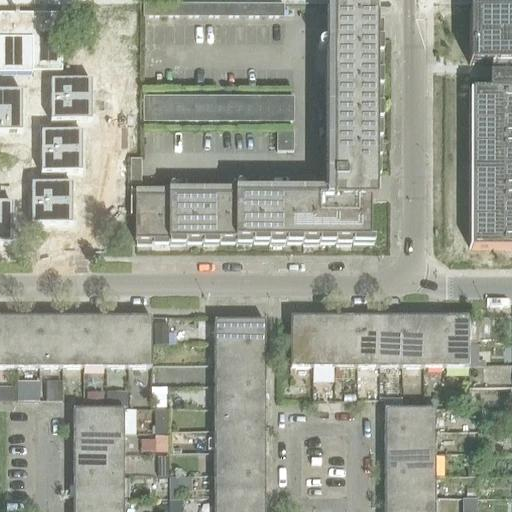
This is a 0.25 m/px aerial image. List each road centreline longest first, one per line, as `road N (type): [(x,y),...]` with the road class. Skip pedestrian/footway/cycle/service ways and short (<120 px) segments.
road 1 (unclassified): [(407,275),(375,285),(0,285)]
road 2 (residential): [(407,275),(408,0)]
road 3 (residential): [(357,510),(357,425),(289,426),(290,511)]
